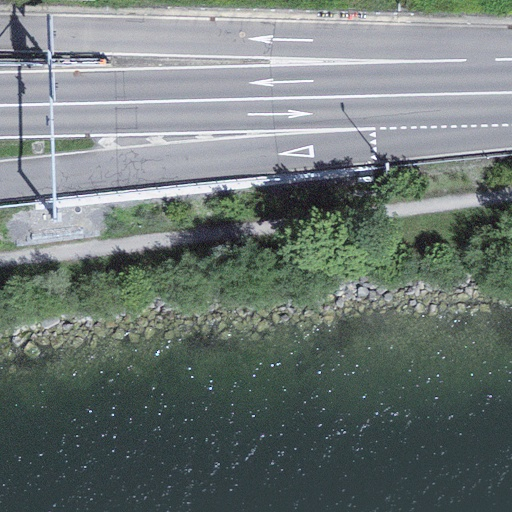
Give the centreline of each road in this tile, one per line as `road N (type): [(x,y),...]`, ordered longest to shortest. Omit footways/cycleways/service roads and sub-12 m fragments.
road 1 (primary): [(0,182),(511,118)]
road 2 (primary): [(511,63),(268,41),(0,32)]
road 3 (trunk): [(511,92),(0,105)]
